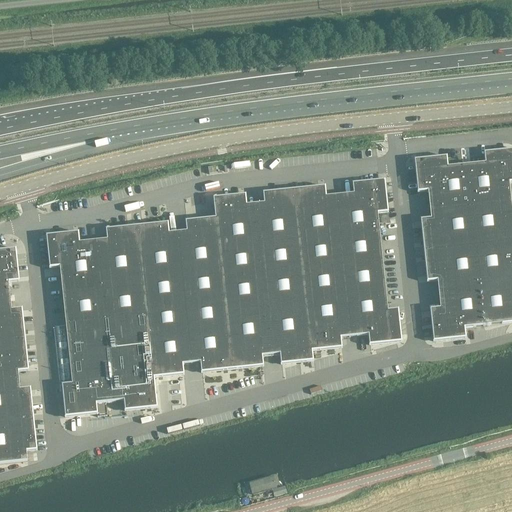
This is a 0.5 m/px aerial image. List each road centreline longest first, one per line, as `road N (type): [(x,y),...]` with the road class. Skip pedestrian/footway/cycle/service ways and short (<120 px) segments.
road 1 (secondary): [(0,194),(249,138),(511,108)]
road 2 (motorway): [(511,55),(174,95),(0,129)]
road 3 (motorway): [(105,131),(511,78)]
road 4 (tertiary): [(251,511),(511,441)]
